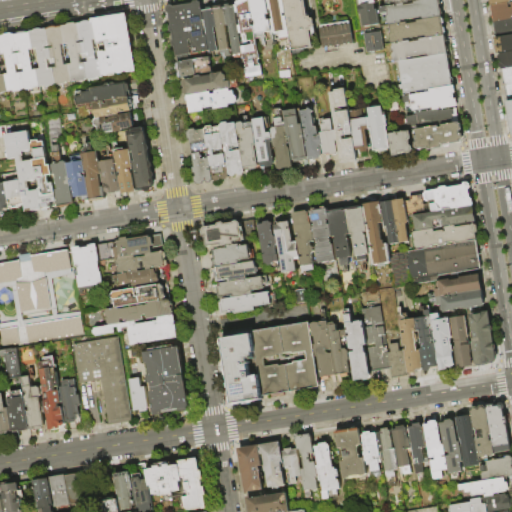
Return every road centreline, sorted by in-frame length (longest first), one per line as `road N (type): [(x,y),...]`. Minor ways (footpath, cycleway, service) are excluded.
road 1 (residential): [(214,429),(145,0)]
road 2 (residential): [(481,161),(178,210)]
road 3 (tertiary): [(511,381),(214,429)]
road 4 (tertiary): [(214,429),(0,464)]
road 5 (secondary): [(481,161),(511,352)]
road 6 (residential): [(178,210),(0,238)]
road 7 (secondary): [(454,0),(481,161)]
road 8 (secondary): [(498,158),(472,0)]
